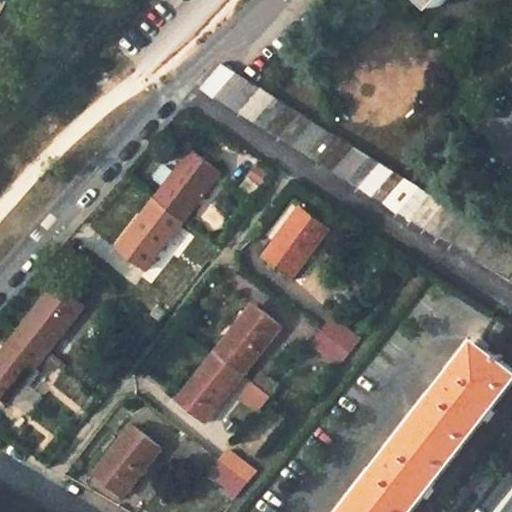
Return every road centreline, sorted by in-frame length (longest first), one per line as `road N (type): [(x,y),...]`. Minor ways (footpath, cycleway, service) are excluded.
road 1 (residential): [(0,276),(170,87),(267,0)]
road 2 (residential): [(0,110),(101,0)]
